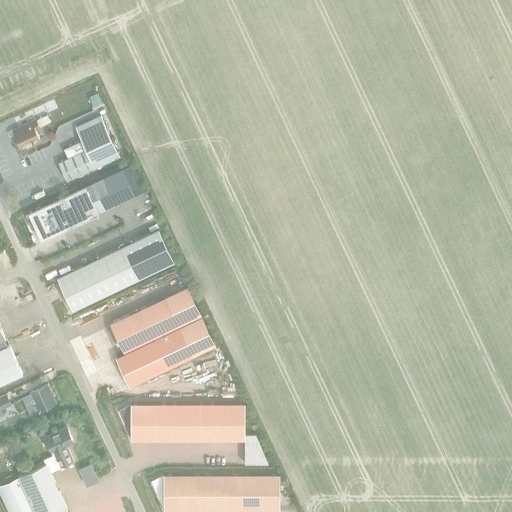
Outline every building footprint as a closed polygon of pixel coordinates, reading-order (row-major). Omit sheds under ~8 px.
[(96,101),(102,98),(93,79),(87,82),(90,87),(86,89),(89,96),(93,94),(96,101)] [(27,144),(28,147),(34,144),(33,141),(40,138),(36,129),(40,127),(39,126),(50,121),(47,114),(36,119),(36,118),(14,129),(17,135),(16,136),(21,147),(27,144)] [(58,161),(67,180),(120,155),(101,114),(75,126),(86,148),(84,149),(84,147),(67,155),(68,157),(58,161)] [(67,155),(84,147),(80,140),(63,148),(67,155)] [(31,210),(44,238),(135,195),(122,167),(31,210)] [(159,228),(141,236),(157,269),(174,260),(159,228)] [(141,236),(124,244),(140,277),(157,269),(141,236)] [(108,252),(123,285),(140,277),(124,244),(108,252)] [(107,293),(123,285),(108,252),(92,259),(91,260),(107,293)] [(107,293),(91,260),(57,276),(73,309),(107,293)] [(188,285),(110,322),(125,352),(116,356),(130,385),(217,345),(188,285)] [(0,347),(0,383),(23,373),(9,343),(5,345),(0,347)] [(52,393),(51,394),(49,389),(50,389),(47,383),(31,391),(39,409),(56,402),(52,393)] [(7,392),(0,395),(0,408),(12,403),(7,392)] [(245,402),(131,402),(131,403),(118,409),(118,408),(117,408),(128,431),(131,431),(131,438),(244,438),(246,438),(246,432),(245,402)] [(67,426),(45,436),(52,451),(54,450),(55,454),(45,459),(46,462),(47,462),(51,470),(74,460),(68,448),(67,448),(65,445),(74,441),(67,426)] [(244,438),(245,462),(268,461),(255,432),(246,432),(246,438),(244,438)] [(0,445),(0,455),(0,456),(9,452),(5,443),(0,445)] [(33,511),(34,511),(57,511),(68,508),(50,470),(47,462),(46,462),(1,483),(14,511),(33,511)] [(241,509),(260,509),(260,472),(241,473),(241,509)] [(260,472),(260,509),(280,509),(279,472),(260,472)] [(164,509),(183,509),(183,473),(164,473),(164,509)] [(183,509),(202,509),(202,473),(183,473),(183,509)] [(202,509),(222,509),(222,473),(202,473),(202,509)] [(222,509),(241,509),(241,473),(222,473),(222,509)]
